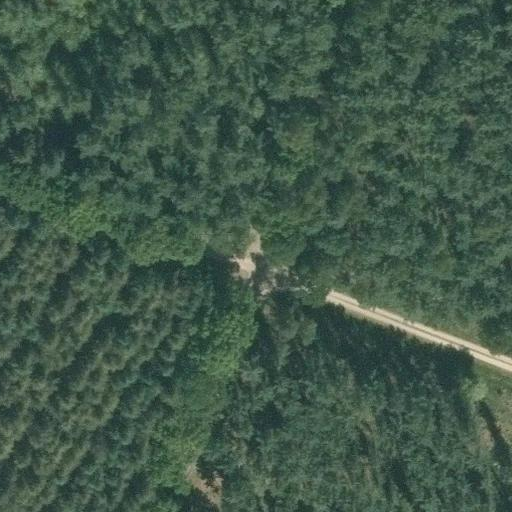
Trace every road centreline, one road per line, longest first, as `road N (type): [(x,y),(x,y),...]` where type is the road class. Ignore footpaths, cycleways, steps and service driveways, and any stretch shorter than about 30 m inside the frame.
road 1 (track): [(211,284),(511,394)]
road 2 (track): [(211,284),(344,0)]
road 3 (track): [(0,207),(211,284)]
